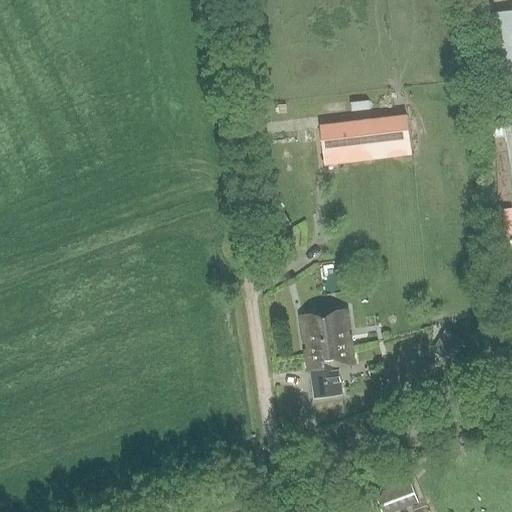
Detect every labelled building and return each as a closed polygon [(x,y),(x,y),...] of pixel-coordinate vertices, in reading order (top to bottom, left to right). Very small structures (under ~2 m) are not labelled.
[(511,9),(486,13),(498,112),(500,112),(503,135),(511,133),(511,9)] [(310,167),(411,155),(406,118),(306,131),(310,167)] [(511,206),(498,208),(500,233),(511,231),(511,206)] [(291,227),(283,214),(270,222),(278,235),(291,227)] [(315,398),(342,395),(338,368),(355,366),(348,311),(299,317),(304,364),(306,364),(307,372),(312,372),(315,398)] [(432,350),(450,362),(464,339),(447,327),(432,350)] [(370,377),(382,374),(379,363),(367,367),(370,377)] [(391,511),(418,502),(410,480),(376,493),(382,511),(391,511)]
